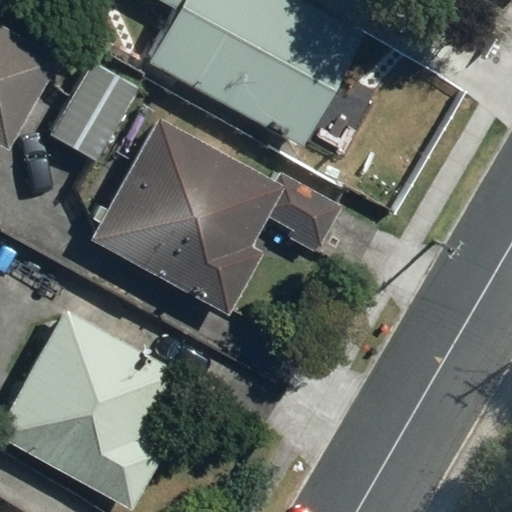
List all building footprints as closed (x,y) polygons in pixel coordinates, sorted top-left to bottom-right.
[(172,0),(146,45),(304,141),(369,32),(316,0),(172,0)] [(70,47),(0,6),(0,136),(14,145),(70,47)] [(150,74),(97,44),(50,127),(103,157),(150,74)] [(161,107),(127,165),(91,228),(236,311),(272,248),(256,239),(266,221),(316,249),(345,198),(282,162),(276,172),(161,107)] [(67,300),(32,362),(0,418),(0,426),(137,503),(172,440),(149,427),(184,365),(67,300)] [(0,511),(22,511),(0,499),(0,511)]
